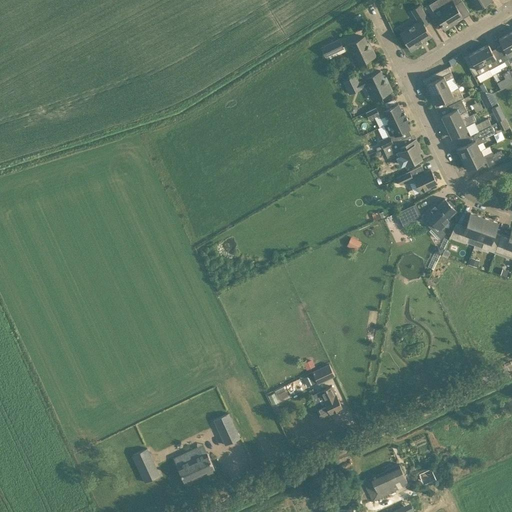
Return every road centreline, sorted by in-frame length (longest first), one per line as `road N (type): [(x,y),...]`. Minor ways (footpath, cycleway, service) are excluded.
road 1 (tertiary): [(205,511),(511,368)]
road 2 (residential): [(461,188),(406,73)]
road 3 (residential): [(406,73),(511,9)]
